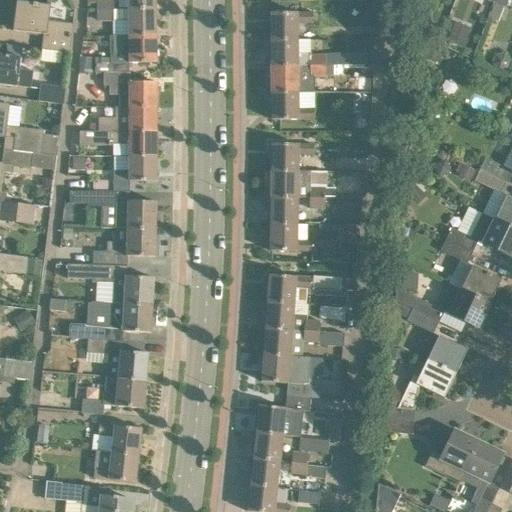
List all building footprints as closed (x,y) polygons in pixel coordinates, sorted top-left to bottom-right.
[(155,10),(155,0),(128,0),(128,11),(155,10)] [(494,0),(493,4),(505,9),(508,0),(494,0)] [(97,11),(113,11),(112,1),(97,1),(97,11)] [(70,54),(73,25),(49,22),(51,7),(17,3),(13,32),(42,36),(40,51),(70,54)] [(156,37),(155,10),(128,11),(129,37),(156,37)] [(113,11),(97,11),(98,22),(113,22),(113,11)] [(270,14),(271,42),(297,41),(297,25),(313,25),(313,14),(270,14)] [(156,37),(129,37),(110,38),(111,59),(95,60),(95,74),(104,74),(129,74),(129,64),(156,64),(156,37)] [(271,68),(298,68),(309,67),(309,57),(298,57),(297,41),(271,42),(271,68)] [(324,55),(324,57),(309,57),(309,67),(324,67),(347,66),(347,54),(324,55)] [(0,56),(0,86),(17,88),(31,90),(33,72),(19,71),(21,59),(0,56)] [(271,68),(271,94),(298,94),(298,79),(305,79),(305,78),(325,78),(324,67),(309,67),(298,68),(271,68)] [(130,95),(129,109),(156,109),(156,84),(129,84),(129,74),(104,74),(104,86),(114,86),(114,94),(130,95)] [(67,89),(42,85),(40,102),(65,106),(67,89)] [(298,110),(298,94),(271,94),(272,121),(314,121),(314,110),(298,110)] [(33,155),(41,156),(44,132),(6,127),(9,107),(0,106),(0,138),(14,140),(12,152),(33,155)] [(156,109),(129,109),(117,109),(117,123),(98,122),(98,133),(156,133),(156,109)] [(156,133),(98,133),(80,133),(80,147),(113,147),(113,146),(129,146),(129,158),(156,158),(156,133)] [(272,145),(271,173),(298,173),(298,156),(314,157),(314,146),(272,145)] [(511,147),(502,168),(511,172),(511,147)] [(0,201),(2,202),(2,203),(5,203),(6,193),(0,192),(2,173),(10,174),(11,167),(31,169),(33,155),(12,152),(3,151),(1,164),(0,163),(0,201)] [(156,183),(156,158),(129,158),(129,172),(114,172),(114,183),(156,183)] [(485,159),(480,171),(506,183),(511,172),(502,168),(485,159)] [(501,195),(506,183),(480,171),(474,182),(492,191),(501,195)] [(271,173),(271,199),(298,199),(310,199),(325,199),(325,189),(310,189),(310,173),(298,173),(271,173)] [(156,203),(129,202),(128,202),(128,193),(116,193),(95,193),(95,207),(101,207),(117,207),(116,230),(127,230),(155,231),(156,203)] [(511,199),(506,197),(495,221),(511,229),(511,199)] [(271,199),(270,225),(297,226),(298,199),(271,199)] [(325,199),(310,199),(310,210),(325,210),(325,199)] [(33,207),(5,203),(2,203),(0,218),(0,220),(30,224),(33,207)] [(511,259),(511,257),(511,229),(495,221),(481,215),(469,238),(452,229),(446,241),(472,253),(478,243),(511,259)] [(297,226),(270,225),(270,252),(312,253),(312,242),(297,242),(297,226)] [(343,243),(344,226),(319,226),(318,243),(343,243)] [(93,266),(126,268),(127,258),(155,259),(155,231),(127,230),(127,244),(106,243),(106,253),(93,253),(93,266)] [(467,265),(472,253),(446,241),(441,252),(459,261),(467,265)] [(0,272),(25,276),(28,259),(0,254),(0,272)] [(153,279),(125,278),(126,268),(93,266),(82,266),(81,278),(92,279),(92,280),(114,281),(112,305),(152,307),(153,279)] [(501,281),(472,267),(461,291),(489,305),(501,281)] [(267,303),(294,305),(295,289),(311,290),(311,279),(269,276),(267,303)] [(444,312),(449,315),(478,329),(489,305),(461,291),(450,286),(438,310),(417,300),(396,290),(394,302),(412,311),(439,324),(444,312)] [(345,309),(347,296),(327,294),(325,308),(345,309)] [(65,313),(66,302),(50,300),(49,312),(65,313)] [(292,332),(294,305),(267,303),(265,330),(292,332)] [(89,326),(70,324),(69,339),(88,340),(122,343),(122,333),(151,334),(152,307),(112,305),(90,304),(90,305),(89,326)] [(412,311),(408,321),(407,322),(433,335),(439,324),(412,311)] [(304,332),(319,333),(320,322),(305,321),(304,332)] [(292,332),(265,330),(263,356),(290,358),(292,332)] [(319,333),(304,332),(303,343),(317,344),(317,347),(341,349),(342,334),(319,333)] [(439,338),(427,362),(455,375),(467,351),(439,338)] [(122,343),(88,340),(87,354),(108,355),(105,379),(118,380),(146,383),(149,355),(121,352),(122,343)] [(288,385),(286,397),(310,400),(312,386),(308,385),(309,376),(289,374),(290,358),(263,356),(261,383),(288,385)] [(29,382),(31,364),(5,361),(3,379),(29,382)] [(444,399),(455,375),(427,362),(419,377),(414,375),(397,409),(385,408),(384,421),(413,423),(414,411),(419,387),(444,399)] [(104,406),(115,407),(115,408),(143,410),(146,383),(118,380),(105,379),(103,403),(83,401),(81,415),(103,417),(104,406)] [(310,400),(286,397),(285,410),(259,407),(256,433),(283,436),(285,420),(308,423),(310,400)] [(412,436),(413,423),(384,421),(383,433),(412,436)] [(112,454),(138,457),(141,430),(99,426),(98,436),(113,438),(112,454)] [(465,472),(478,444),(454,432),(442,457),(432,452),(424,468),(459,485),(460,481),(465,472)] [(283,436),(256,433),(253,460),(280,463),(283,436)] [(327,454),(328,442),(300,439),(298,451),(327,454)] [(465,472),(487,483),(489,484),(502,455),(478,444),(465,472)] [(292,452),(291,465),(306,466),(307,454),(292,452)] [(135,484),(138,457),(112,454),(110,470),(95,469),(93,479),(135,484)] [(277,489),(280,463),(253,460),(250,486),(277,489)] [(325,468),(306,466),(291,465),(290,474),(305,476),(305,478),(324,480),(325,468)] [(132,511),(133,502),(104,498),(105,490),(61,486),(61,484),(46,483),(44,500),(65,502),(64,511),(132,511)] [(277,489),(250,486),(247,511),(289,511),(290,507),(275,505),(277,489)] [(317,506),(319,493),(298,492),(297,504),(317,506)] [(473,511),(487,511),(491,505),(481,500),(479,500),(476,506),(473,511)]
